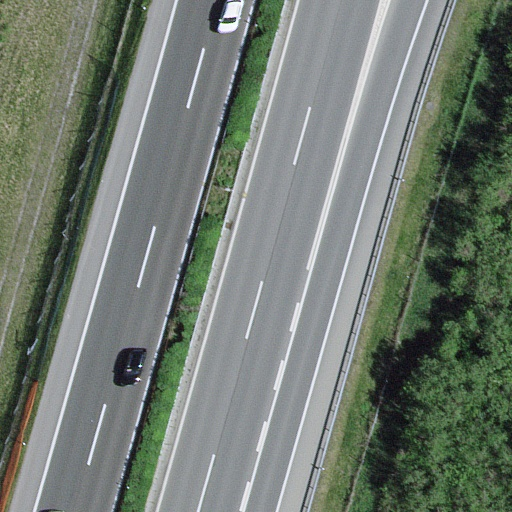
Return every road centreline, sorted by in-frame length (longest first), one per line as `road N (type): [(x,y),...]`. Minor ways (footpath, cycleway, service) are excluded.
road 1 (motorway): [(216,0),(75,511)]
road 2 (motorway): [(220,440),(318,294),(409,0)]
road 3 (motorway): [(220,440),(335,0)]
road 4 (track): [(0,329),(89,0)]
